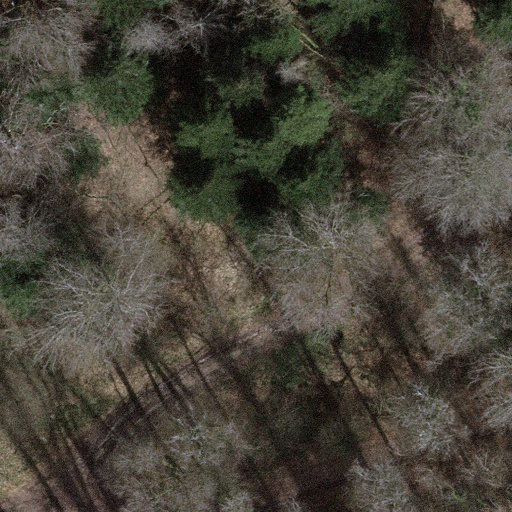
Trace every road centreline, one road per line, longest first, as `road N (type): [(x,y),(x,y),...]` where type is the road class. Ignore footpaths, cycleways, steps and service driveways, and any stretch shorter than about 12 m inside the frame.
road 1 (track): [(0,477),(293,325),(511,177)]
road 2 (track): [(207,511),(511,398)]
